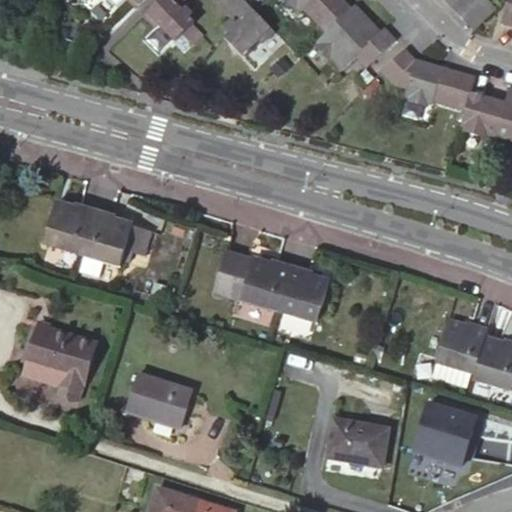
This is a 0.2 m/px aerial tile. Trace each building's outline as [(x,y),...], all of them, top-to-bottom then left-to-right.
[(60,16),(63,2),(53,0),(50,14),(60,16)] [(147,0),(128,0),(138,9),(147,0)] [(178,7),(185,0),(162,0),(145,17),(156,28),(160,25),(176,42),(194,24),(187,17),(188,16),(190,13),(188,10),(186,9),(183,9),(181,10),(178,7)] [(275,30),(243,0),(238,0),(237,1),(236,0),(221,0),(242,21),(237,26),(235,25),(234,24),(231,25),(229,28),(229,30),(230,32),(225,37),(243,54),(259,38),(263,42),(275,30)] [(342,0),(287,0),(294,6),(298,5),(302,10),(304,8),(327,31),(351,8),(342,0)] [(486,0),(442,0),(469,28),(491,6),(486,0)] [(511,0),(506,0),(502,16),(511,19),(511,0)] [(355,5),(351,8),(327,31),(318,41),(321,44),(320,48),(330,58),(334,57),(346,69),(357,57),(362,51),(375,63),(396,42),(383,29),(381,31),(355,5)] [(408,87),(416,60),(406,50),(384,72),(395,83),(408,87)] [(370,69),(375,63),(362,51),(357,57),(370,69)] [(476,78),(444,69),(417,62),(416,60),(408,87),(405,95),(410,96),(413,102),(425,106),(431,103),(435,104),(436,101),(467,111),(471,94),(476,78)] [(511,140),(511,88),(507,104),(471,94),(467,111),(463,127),(468,128),(469,132),(482,136),(485,133),(511,140)] [(48,243),(86,254),(100,208),(79,202),(77,208),(60,202),(48,243)] [(100,208),(86,254),(123,266),(127,255),(140,259),(147,233),(135,229),(136,225),(116,219),(118,214),(100,208)] [(280,311),(293,266),(271,259),(270,263),(229,250),(216,292),(280,311)] [(293,266),(280,312),(319,323),(331,284),(307,277),(309,271),(293,266)] [(93,339),(38,324),(24,367),(61,377),(58,388),(77,394),(93,339)] [(485,336),(487,330),(468,325),(467,330),(449,325),(433,379),(469,390),(473,375),(474,375),(485,336)] [(474,375),(472,381),(511,393),(511,392),(511,350),(504,348),(506,342),(485,336),(474,375)] [(137,374),(125,408),(179,425),(190,389),(137,374)] [(475,415),(428,400),(412,448),(459,464),(475,415)] [(336,418),(328,454),(388,466),(395,429),(336,418)] [(147,469),(124,461),(121,473),(126,475),(122,486),(140,491),(147,469)] [(231,511),(233,509),(155,485),(147,511),(231,511)]
